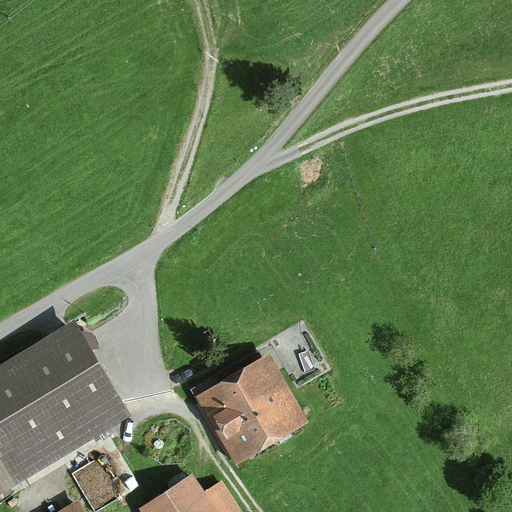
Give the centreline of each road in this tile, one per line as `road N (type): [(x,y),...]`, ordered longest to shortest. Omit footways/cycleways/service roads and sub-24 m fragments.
road 1 (unclassified): [(0,334),(142,256),(206,206),(400,0)]
road 2 (track): [(239,178),(394,110),(511,85)]
road 3 (track): [(199,0),(207,80),(158,244)]
